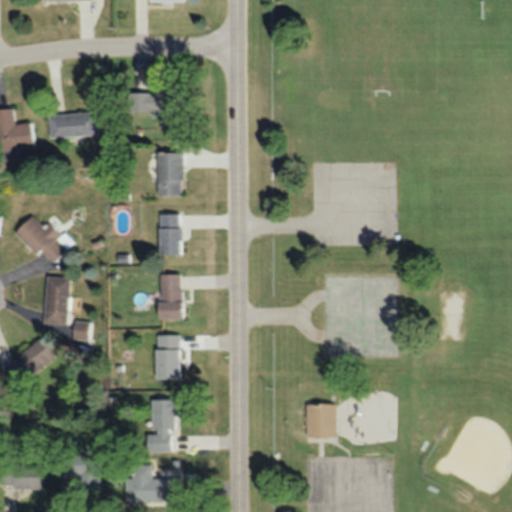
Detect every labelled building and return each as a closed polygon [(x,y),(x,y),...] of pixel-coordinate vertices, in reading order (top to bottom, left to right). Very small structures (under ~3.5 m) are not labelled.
[(127,114),(182,114),(182,84),(156,84),(156,90),(127,90),(127,114)] [(0,107),(0,159),(18,157),(17,148),(34,146),(31,120),(15,122),(13,106),(0,107)] [(97,134),(95,110),(49,114),(51,137),(97,134)] [(183,151),(157,151),(157,194),(183,194),(183,151)] [(158,253),(181,253),(181,211),(158,211),(158,253)] [(73,243),(49,220),(43,226),(30,214),(15,230),(51,265),(73,243)] [(181,273),(158,273),(158,317),(181,317),(181,273)] [(43,322),(67,323),(70,276),(47,275),(43,322)] [(89,339),(89,320),(74,320),(74,339),(89,339)] [(179,378),(179,333),(155,333),(155,378),(179,378)] [(56,353),(39,335),(5,368),(21,386),(56,353)] [(152,397),(152,449),(169,449),(169,429),(177,429),(177,397),(152,397)] [(306,401),(306,436),(336,436),(336,401),(306,401)] [(80,473),(80,488),(101,488),(101,454),(56,454),(56,473),(80,473)] [(43,486),(43,463),(1,463),(1,486),(43,486)] [(152,476),(152,463),(127,463),(127,501),(180,501),(180,477),(152,476)]
